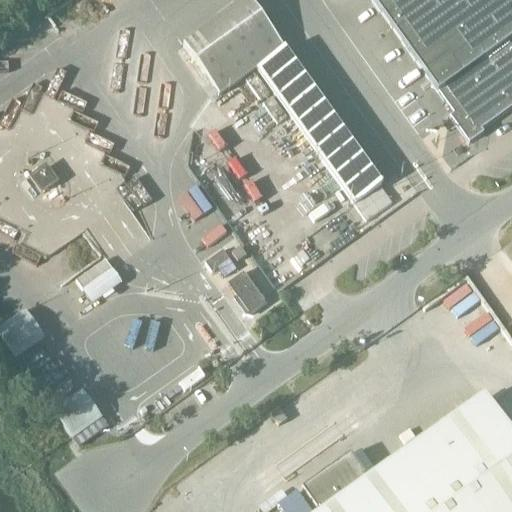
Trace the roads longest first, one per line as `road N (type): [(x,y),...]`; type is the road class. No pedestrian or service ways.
road 1 (unclassified): [(101,495),(511,202)]
road 2 (unknown): [(459,239),(323,33),(316,0)]
road 3 (unknown): [(170,447),(0,238)]
road 4 (unknown): [(141,0),(95,28),(84,72),(152,177)]
road 5 (unknown): [(160,0),(179,70),(178,103),(152,177)]
road 6 (unknown): [(170,263),(267,378)]
road 7 (unknown): [(109,212),(59,144),(26,139),(0,152)]
